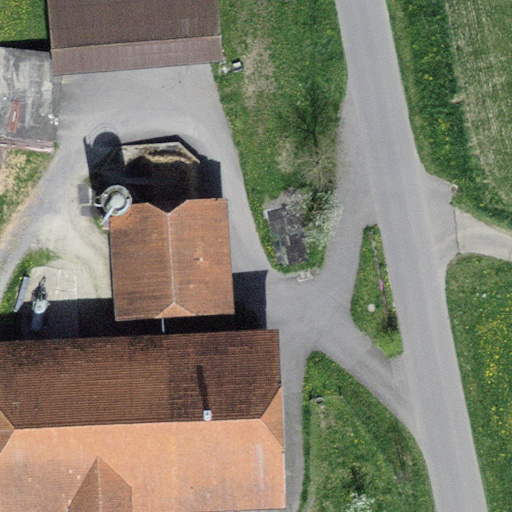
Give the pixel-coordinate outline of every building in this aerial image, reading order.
[(53,0),(58,50),(207,38),(204,0),(53,0)] [(0,48),(0,134),(50,140),(60,56),(0,48)] [(103,211),(113,217),(124,214),(130,205),(128,193),(118,187),(107,190),(101,199),(103,211)] [(136,217),(141,308),(206,304),(201,214),(136,217)] [(31,300),(41,302),(50,297),(53,287),(50,277),(41,272),(31,274),(24,282),(24,292),(31,300)] [(21,330),(31,332),(40,327),(44,317),(40,308),(31,303),(21,305),(14,312),(14,323),(21,330)] [(121,511),(121,486),(266,478),(260,338),(206,340),(207,365),(5,374),(10,511),(121,511)]
